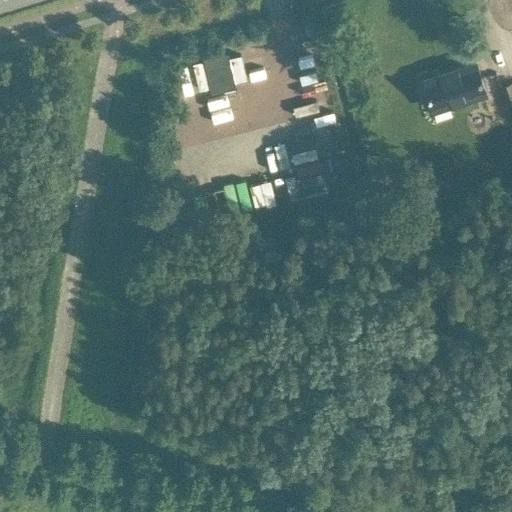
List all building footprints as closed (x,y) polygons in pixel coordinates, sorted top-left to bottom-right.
[(166,62),(176,96),(200,89),(198,84),(210,80),(203,57),(192,60),(190,55),(166,62)] [(423,78),(432,108),(433,107),(432,103),(446,98),(448,103),(485,91),(476,61),(456,67),(457,69),(440,74),(440,73),(423,78)] [(250,122),(266,117),(262,102),(246,106),(250,122)] [(214,113),(215,122),(235,120),(234,110),(214,113)] [(492,110),(480,119),(488,130),(500,121),(492,110)]
